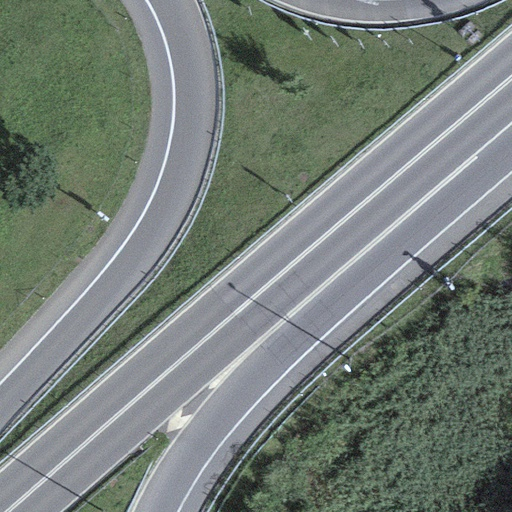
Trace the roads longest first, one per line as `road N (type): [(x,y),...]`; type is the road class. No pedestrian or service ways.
road 1 (trunk): [(497,88),(7,511)]
road 2 (trunk): [(157,511),(185,459),(241,387),(439,209),(497,88)]
road 3 (trunk): [(172,0),(187,35),(196,97),(173,201),(126,271),(0,406)]
